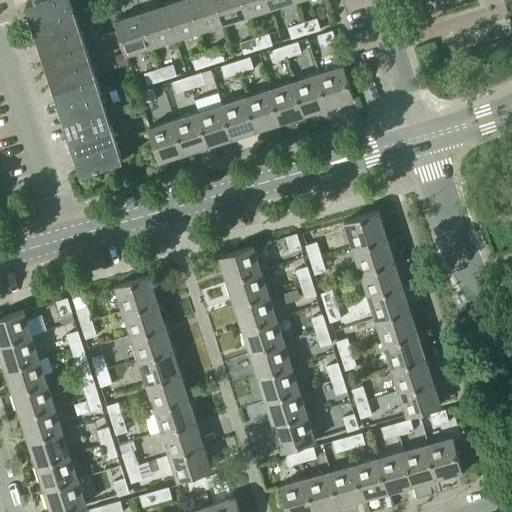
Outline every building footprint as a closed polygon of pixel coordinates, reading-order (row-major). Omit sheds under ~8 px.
[(34,0),(26,2),(32,19),(75,6),(72,0),(34,0)] [(190,0),(171,0),(164,2),(176,37),(200,29),(190,0)] [(216,0),(190,0),(200,29),(224,22),(216,0)] [(216,0),(224,22),(248,14),(243,0),(216,0)] [(269,0),(243,0),(248,14),(272,6),(269,0)] [(164,2),(140,10),(151,45),(176,37),(164,2)] [(32,19),(38,36),(80,23),(75,6),(32,19)] [(127,53),(151,45),(140,10),(116,18),(127,53)] [(306,33),(321,28),(317,16),(303,21),(306,33)] [(292,38),(306,33),(303,21),(288,26),(292,38)] [(38,36),(43,53),(86,40),(80,23),(38,36)] [(337,40),(333,28),(318,33),(321,45),(337,40)] [(259,48),(273,43),(269,32),(255,37),(259,48)] [(259,48),(255,37),(240,42),(244,53),(259,48)] [(298,39),(284,44),(288,56),(302,52),(298,39)] [(49,70),(91,57),(86,40),(43,53),(49,70)] [(288,56),(284,44),(269,49),(273,61),(288,56)] [(211,64),(225,59),(221,47),(207,52),(211,64)] [(120,65),(128,63),(125,52),(117,54),(120,65)] [(211,64),(207,52),(192,56),(196,68),(211,64)] [(250,55),(236,60),(240,71),(254,67),(250,55)] [(54,87),(97,74),(91,57),(49,70),(54,87)] [(240,71),(236,60),(221,65),(225,76),(240,71)] [(163,79),(177,74),(173,62),(159,67),(163,79)] [(344,62),(319,70),(330,105),(355,97),(344,62)] [(163,79),(159,67),(144,72),(148,84),(163,79)] [(206,82),(202,70),(188,75),(191,87),(206,82)] [(319,70),(295,78),(306,112),(330,105),(319,70)] [(60,104),(102,91),(97,74),(54,87),(60,104)] [(191,87),(188,75),(173,80),(177,92),(191,87)] [(282,120),(306,112),(295,78),(271,86),(282,120)] [(132,82),(123,85),(128,99),(137,96),(132,82)] [(157,98),(154,86),(139,91),(143,103),(157,98)] [(271,86),(247,93),(258,128),(282,120),(271,86)] [(65,121),(107,108),(102,91),(60,104),(65,121)] [(247,93),(223,101),(234,136),(258,128),(247,93)] [(223,101),(199,109),(210,143),(234,136),(223,101)] [(65,121),(71,138),(113,124),(107,108),(65,121)] [(199,109),(175,117),(186,151),(210,143),(199,109)] [(161,159),(186,151),(175,117),(150,125),(161,159)] [(71,138),(76,155),(118,141),(113,124),(71,138)] [(76,155),(82,172),(124,158),(118,141),(76,155)] [(346,220),(354,245),(388,234),(380,209),(346,220)] [(302,247),(297,232),(286,235),(290,250),(302,247)] [(396,258),(388,234),(354,245),(361,269),(396,258)] [(306,244),(310,258),(322,254),(317,240),(306,244)] [(220,256),(228,281),(263,269),(255,244),(220,256)] [(310,258),(315,272),(326,269),(322,254),(310,258)] [(403,282),(396,258),(361,269),(369,293),(403,282)] [(296,268),(301,283),(312,279),(308,265),(296,268)] [(228,281),(236,305),(271,293),(263,269),(228,281)] [(116,285),(124,309),(159,298),(150,273),(116,285)] [(305,297),(317,294),(312,279),(301,283),(305,297)] [(411,306),(403,282),(369,293),(377,317),(411,306)] [(321,292),(326,306),(337,303),(333,288),(321,292)] [(73,296),(81,323),(92,319),(84,293),(73,296)] [(236,305),(243,329),(278,317),(271,293),(236,305)] [(75,320),(67,296),(56,299),(64,323),(75,320)] [(166,322),(159,298),(124,309),(132,333),(166,322)] [(326,306),(330,321),(342,317),(337,303),(326,306)] [(419,330),(411,306),(377,317),(385,341),(419,330)] [(0,316),(0,344),(33,334),(25,309),(0,316)] [(311,316),(316,331),(327,327),(323,312),(311,316)] [(243,329),(251,353),(286,341),(278,317),(243,329)] [(81,323),(86,337),(97,333),(92,319),(81,323)] [(174,346),(166,322),(132,333),(139,358),(174,346)] [(321,345),(332,342),(327,327),(316,331),(321,345)] [(66,333),(71,347),(83,343),(78,329),(66,333)] [(427,354),(419,330),(385,341),(392,365),(427,354)] [(41,358),(33,334),(0,344),(0,347),(7,369),(41,358)] [(353,351),(348,336),(336,340),(341,354),(353,351)] [(251,353),(259,377),(294,365),(286,341),(251,353)] [(75,362),(87,358),(83,343),(71,347),(75,362)] [(182,370),(174,346),(139,358),(147,382),(182,370)] [(341,354),(346,369),(357,365),(353,351),(341,354)] [(108,367),(103,352),(92,356),(96,371),(108,367)] [(434,378),(427,354),(392,365),(400,389),(434,378)] [(49,382),(41,358),(7,369),(15,393),(49,382)] [(331,379),(343,375),(338,361),(327,364),(331,379)] [(259,377),(267,401),(302,389),(294,365),(259,377)] [(96,371),(101,385),(112,381),(108,367),(96,371)] [(190,394),(182,370),(147,382),(155,406),(190,394)] [(336,393),(347,389),(343,375),(331,379),(336,393)] [(80,397),(87,395),(98,391),(93,377),(75,382),(80,397)] [(442,403),(434,378),(400,389),(408,414),(442,403)] [(56,406),(49,382),(15,393),(22,417),(56,406)] [(368,398),(363,384),(351,388),(356,402),(368,398)] [(267,401),(274,425),(309,414),(302,389),(267,401)] [(92,410),(103,406),(98,391),(87,395),(92,410)] [(197,418),(190,394),(155,406),(163,430),(197,418)] [(356,402),(361,417),(372,413),(368,398),(356,402)] [(123,415),(118,400),(107,404),(111,419),(123,415)] [(64,430),(56,406),(22,417),(30,441),(64,430)] [(445,408),(431,412),(434,424),(449,420),(445,408)] [(359,427),(354,412),(343,415),(348,430),(359,427)] [(317,438),(309,414),(274,425),(282,450),(317,438)] [(111,419),(116,433),(127,430),(123,415),(111,419)] [(411,417),(396,421),(399,433),(414,429),(411,417)] [(205,443),(197,418),(163,430),(170,454),(205,443)] [(399,433),(396,421),(381,425),(384,437),(399,433)] [(97,428),(102,443),(113,439),(109,425),(97,428)] [(72,454),(64,430),(30,441),(38,465),(72,454)] [(365,443),(362,431),(347,435),(351,447),(365,443)] [(351,447),(347,435),(333,439),(336,451),(351,447)] [(464,470),(454,435),(429,442),(438,477),(464,470)] [(106,457),(118,454),(113,439),(102,443),(106,457)] [(120,444),(127,468),(139,464),(134,448),(137,447),(134,440),(120,444)] [(438,477),(429,442),(404,449),(414,484),(438,477)] [(170,454),(178,477),(179,479),(213,467),(205,443),(170,454)] [(314,445),(299,449),(302,460),(317,456),(314,445)] [(302,460),(299,449),(285,453),(288,465),(302,460)] [(414,484),(404,449),(380,456),(389,491),(414,484)] [(38,465),(46,490),(80,479),(72,454),(38,465)] [(389,491),(380,456),(355,463),(365,497),(389,491)] [(365,497),(355,463),(331,470),(341,504),(365,497)] [(127,468),(132,481),(143,477),(139,464),(127,468)] [(341,504),(331,470),(307,476),(316,511),(341,504)] [(221,483),(218,473),(218,472),(203,476),(206,487),(221,483)] [(130,491),(125,476),(114,480),(118,495),(130,491)] [(206,487),(203,476),(188,480),(192,491),(206,487)] [(290,511),(312,511),(316,511),(307,476),(283,483),(290,511)] [(61,511),(88,503),(80,479),(46,490),(52,511),(61,511)] [(172,497),(169,486),(169,485),(154,489),(158,501),(172,497)] [(158,501),(154,489),(140,494),(143,505),(158,501)] [(241,511),(237,496),(212,503),(214,511),(241,511)] [(120,499),(106,503),(108,511),(117,511),(123,510),(120,499)] [(108,511),(106,503),(91,507),(92,511),(108,511)] [(188,511),(214,511),(212,503),(188,510),(188,511)]
